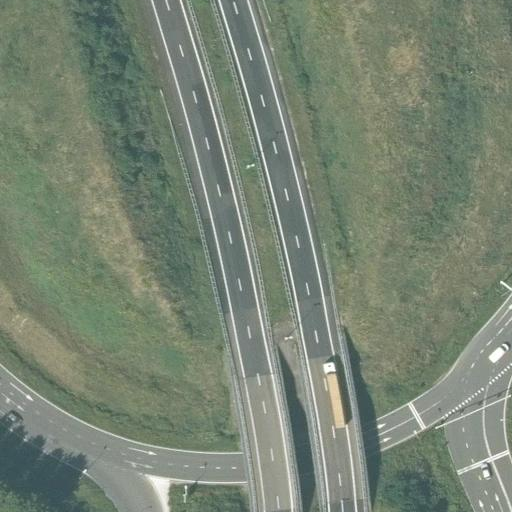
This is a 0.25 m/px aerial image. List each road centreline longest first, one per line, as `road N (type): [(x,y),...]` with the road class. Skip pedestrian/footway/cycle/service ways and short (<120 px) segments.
road 1 (trunk): [(165,0),(230,231),(257,356),(277,511)]
road 2 (trunk): [(343,511),(284,184),(231,0)]
road 3 (trunk): [(108,466),(294,464),(397,427),(478,373)]
road 4 (trunk): [(502,511),(475,447),(478,373)]
road 5 (trunk): [(0,403),(108,466)]
